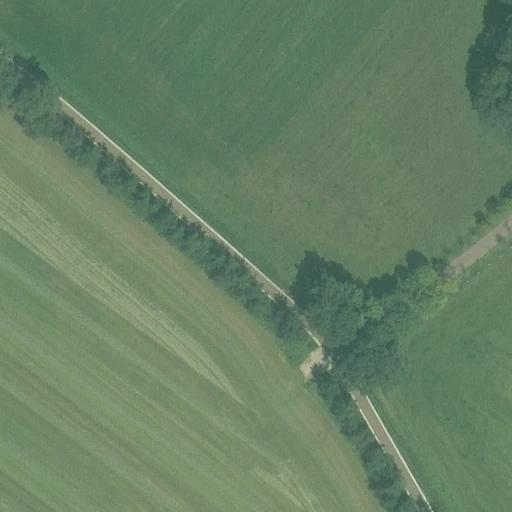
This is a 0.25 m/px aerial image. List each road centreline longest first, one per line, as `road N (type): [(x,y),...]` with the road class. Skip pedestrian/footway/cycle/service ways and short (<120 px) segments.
road 1 (unclassified): [(428,511),(336,361),(285,305),(0,71)]
road 2 (track): [(336,361),(511,224)]
